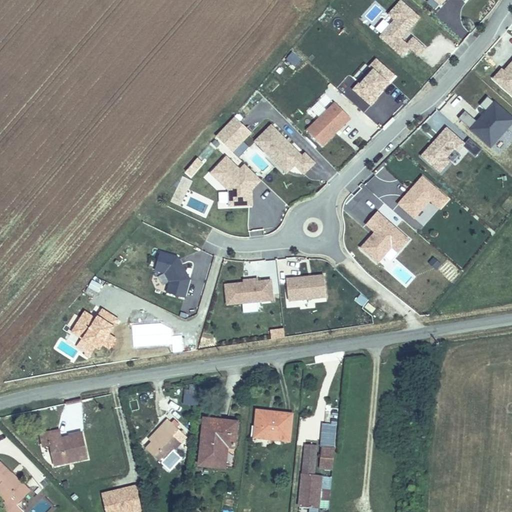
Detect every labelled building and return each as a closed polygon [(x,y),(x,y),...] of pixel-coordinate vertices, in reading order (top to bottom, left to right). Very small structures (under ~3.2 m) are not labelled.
[(399,0),(373,31),(404,56),(410,49),(419,56),(427,47),(410,33),(423,17),(402,0),(399,0)] [(463,0),(465,1),(466,0),(427,0),(426,2),(436,10),(445,0),(463,0)] [(372,55),(354,79),(357,82),(351,90),(373,106),(397,73),(372,55)] [(474,117),(466,111),(458,122),(496,149),(511,126),(511,115),(487,98),(474,117)] [(305,129),(323,146),(352,117),(334,100),(305,129)] [(216,135),(233,152),(253,132),(235,115),(216,135)] [(305,175),(315,164),(273,122),(253,141),(286,174),(295,165),(305,175)] [(454,160),(451,157),(465,143),(448,126),(420,154),(440,173),(454,160)] [(471,139),(464,147),(475,157),(483,149),(471,139)] [(242,209),(266,183),(231,150),(206,175),(242,209)] [(185,171),(192,177),(204,162),(197,156),(185,171)] [(417,219),(430,201),(441,210),(451,197),(420,174),(397,205),(417,219)] [(377,265),(393,248),(398,253),(410,240),(379,209),(364,225),(372,232),(358,247),(377,265)] [(158,251),(155,272),(165,273),(163,281),(168,282),(166,293),(187,297),(191,268),(182,267),(184,255),(158,251)] [(326,275),(288,275),(288,300),(326,300),(326,275)] [(225,304),(274,302),(273,279),(224,280),(225,304)] [(368,302),(364,308),(372,313),(376,307),(368,302)] [(289,415),(256,410),(254,435),(286,440),(289,415)] [(237,421),(205,417),(199,464),(230,469),(237,421)] [(165,431),(151,444),(146,450),(161,465),(182,445),(175,437),(180,431),(170,421),(162,428),(165,431)] [(148,441),(151,444),(165,431),(162,428),(148,441)] [(60,433),(42,437),(46,449),(53,448),(58,466),(93,460),(86,431),(74,434),(75,438),(62,440),(60,433)] [(314,447),(302,446),(296,507),(316,509),(319,477),(311,476),(314,447)] [(330,470),(333,450),(318,448),(316,468),(330,470)] [(22,493),(11,480),(13,478),(3,467),(0,469),(0,498),(9,508),(4,511),(20,511),(19,511),(32,499),(25,491),(22,493)] [(43,498),(29,511),(46,511),(52,507),(43,498)]
